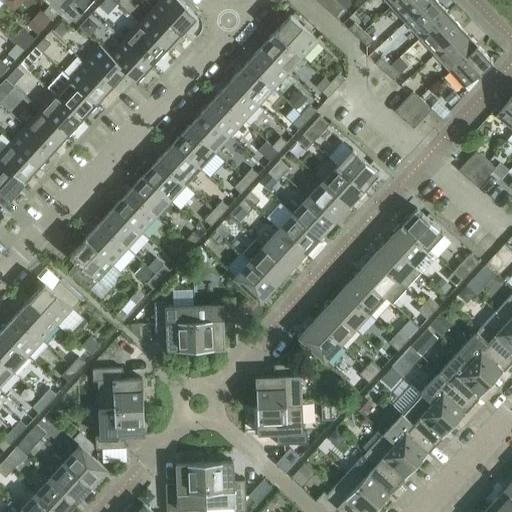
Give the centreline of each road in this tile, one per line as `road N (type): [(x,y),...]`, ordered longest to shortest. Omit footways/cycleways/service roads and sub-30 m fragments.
road 1 (residential): [(0,280),(232,26)]
road 2 (residential): [(511,222),(493,221),(359,100),(355,50),(300,0)]
road 3 (residential): [(416,511),(511,409)]
road 4 (residential): [(314,511),(214,418)]
